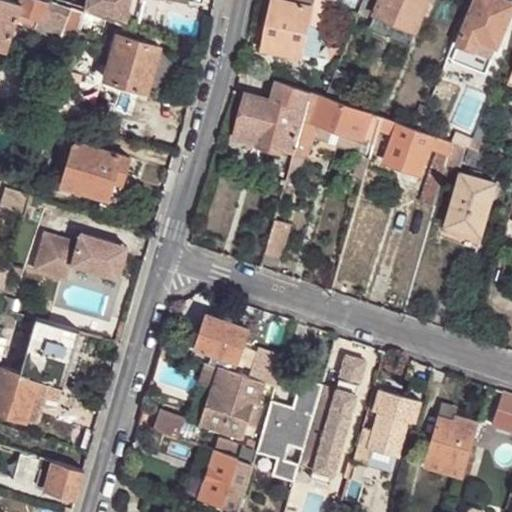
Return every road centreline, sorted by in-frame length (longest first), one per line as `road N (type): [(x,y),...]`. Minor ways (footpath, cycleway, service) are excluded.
road 1 (residential): [(511,374),(165,260)]
road 2 (residential): [(165,260),(233,0)]
road 3 (residential): [(92,511),(165,260)]
